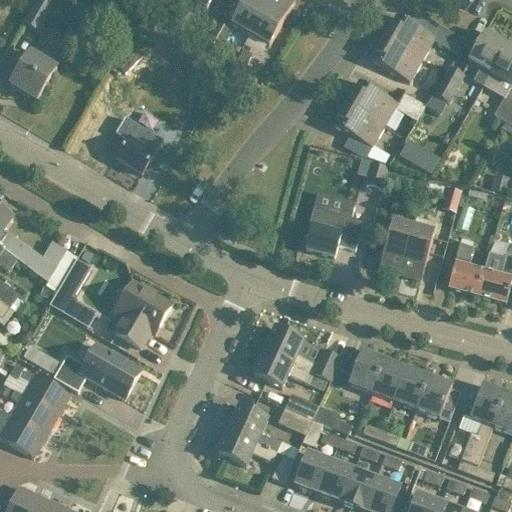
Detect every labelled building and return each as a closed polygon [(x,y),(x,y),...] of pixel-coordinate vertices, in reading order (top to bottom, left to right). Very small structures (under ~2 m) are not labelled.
[(39,34),(54,8),(52,7),(55,0),(37,0),(24,25),(39,34)] [(90,0),(88,6),(101,13),(108,0),(90,0)] [(187,0),(187,2),(206,13),(213,0),(187,0)] [(246,0),(231,27),(250,38),(271,0),(246,0)] [(278,0),(271,0),(250,38),(269,49),(295,4),(287,0),(285,0),(284,3),(278,0)] [(397,19),(384,41),(423,63),(433,44),(435,41),(397,19)] [(219,25),(206,48),(216,54),(229,31),(219,25)] [(442,30),(435,41),(433,44),(457,58),(465,43),(442,30)] [(484,35),(479,44),(468,63),(481,71),(474,84),(483,89),(506,48),(484,35)] [(371,64),(380,69),(410,86),(423,63),(384,41),(371,64)] [(511,51),(506,48),(483,89),(493,95),(504,101),(494,119),(506,126),(511,114),(511,93),(511,92),(511,90),(511,51)] [(244,70),(251,56),(242,52),(235,65),(244,70)] [(30,55),(21,70),(10,87),(37,104),(57,71),(30,55)] [(434,95),(445,77),(433,70),(423,88),(434,95)] [(450,70),(446,77),(445,77),(434,95),(435,96),(434,98),(448,106),(464,78),(450,70)] [(385,129),(398,107),(359,85),(346,107),(385,129)] [(334,129),(372,151),(385,129),(346,107),(334,129)] [(511,129),(506,126),(503,131),(504,132),(511,136),(511,129)] [(130,142),(129,141),(116,162),(142,178),(155,157),(142,149),(151,135),(139,127),(130,142)] [(407,144),(399,160),(430,177),(439,161),(407,144)] [(367,179),(371,164),(361,161),(357,177),(367,179)] [(372,164),(365,188),(381,193),(388,168),(372,164)] [(495,176),(490,193),(505,197),(510,181),(495,176)] [(456,215),(462,194),(448,190),(442,212),(456,215)] [(330,213),(336,198),(322,192),(316,207),(330,213)] [(335,260),(337,251),(338,249),(355,254),(363,224),(313,211),(309,228),(312,229),(306,253),(335,260)] [(44,262),(27,250),(4,234),(13,222),(0,212),(0,250),(18,264),(47,286),(57,271),(67,254),(53,246),(44,262)] [(421,284),(434,234),(437,225),(416,219),(414,228),(404,264),(401,274),(412,277),(411,281),(421,284)] [(401,274),(404,264),(414,228),(392,222),(379,272),(388,275),(389,271),(401,274)] [(477,300),(480,290),(484,273),(467,268),(472,249),(461,246),(448,292),(477,300)] [(0,268),(9,275),(18,264),(0,250),(0,268)] [(480,290),(477,300),(506,307),(511,285),(511,260),(507,259),(502,278),(484,273),(480,290)] [(49,309),(87,331),(95,317),(75,305),(74,299),(89,272),(75,264),(49,309)] [(20,298),(0,282),(0,301),(11,310),(20,298)] [(133,286),(116,315),(125,320),(115,336),(141,351),(150,335),(155,337),(172,308),(133,286)] [(55,294),(44,289),(40,298),(51,303),(55,294)] [(0,319),(2,321),(11,310),(0,301),(0,319)] [(313,377),(330,384),(341,362),(323,354),(318,367),(297,357),(303,345),(275,332),(264,355),(313,377)] [(23,361),(34,367),(40,355),(30,349),(23,361)] [(67,359),(54,382),(78,396),(87,381),(125,403),(141,375),(96,349),(84,369),(67,359)] [(254,378),(282,391),(288,378),(308,388),(313,377),(264,355),(254,378)] [(349,388),(371,396),(384,363),(361,355),(349,388)] [(394,405),(400,388),(407,372),(384,363),(371,396),(394,405)] [(22,381),(19,379),(24,371),(15,367),(3,388),(11,393),(14,395),(14,394),(23,399),(31,386),(22,381)] [(417,413),(423,397),(429,380),(407,372),(400,388),(394,405),(417,413)] [(23,399),(58,420),(71,398),(36,378),(35,379),(26,373),(22,381),(31,386),(23,399)] [(429,380),(423,397),(417,413),(440,422),(452,389),(429,380)] [(0,395),(8,400),(11,393),(3,388),(0,393),(0,395)] [(470,421),(482,426),(478,437),(472,435),(458,472),(475,478),(478,470),(493,430),(502,406),(506,396),(482,388),(470,421)] [(46,440),(58,420),(23,399),(14,394),(14,395),(10,401),(19,406),(11,420),(46,440)] [(511,398),(506,396),(502,406),(493,430),(511,437),(511,398)] [(285,411),(312,424),(318,410),(291,397),(285,411)] [(261,436),(267,423),(239,410),(228,433),(277,456),(282,445),(261,436)] [(312,424),(285,411),(278,426),(306,439),(313,424),(312,424)] [(0,441),(34,462),(46,440),(11,420),(2,415),(0,418),(0,441)] [(352,429),(335,422),(332,432),(349,438),(352,429)] [(313,424),(306,439),(303,446),(314,451),(323,428),(313,424)] [(380,443),(383,434),(366,428),(362,437),(380,443)] [(246,470),(252,457),(272,466),(277,456),(228,433),(218,457),(246,470)] [(380,443),(396,449),(400,440),(383,434),(380,443)] [(320,445),(337,451),(340,441),(324,435),(320,445)] [(356,447),(340,441),(337,451),(353,457),(356,447)] [(428,451),(411,444),(407,453),(425,460),(428,451)] [(379,456),(363,450),(359,459),(376,465),(379,456)] [(296,488),(319,497),(323,487),(331,466),(308,457),(296,488)] [(284,487),(292,468),(294,464),(282,458),(272,481),(284,487)] [(382,467),(398,473),(402,464),(385,458),(382,467)] [(331,466),(323,487),(319,497),(342,505),(353,474),(331,466)] [(478,470),(475,478),(491,485),(494,476),(478,470)] [(420,472),(417,481),(440,489),(443,480),(420,472)] [(359,511),(364,511),(376,483),(353,474),(342,505),(359,511)] [(501,489),(511,493),(511,481),(504,479),(501,489)] [(391,511),(399,492),(394,490),(376,483),(364,511),(391,511)] [(466,489),(450,483),(446,492),(463,498),(466,489)] [(34,511),(40,500),(18,490),(7,511),(34,511)] [(489,497),(472,491),(469,500),(485,506),(489,497)] [(412,511),(439,511),(441,507),(418,499),(412,511)] [(508,511),(511,506),(494,499),(491,509),(500,511),(508,511)] [(61,511),(62,510),(40,500),(34,511),(61,511)]
